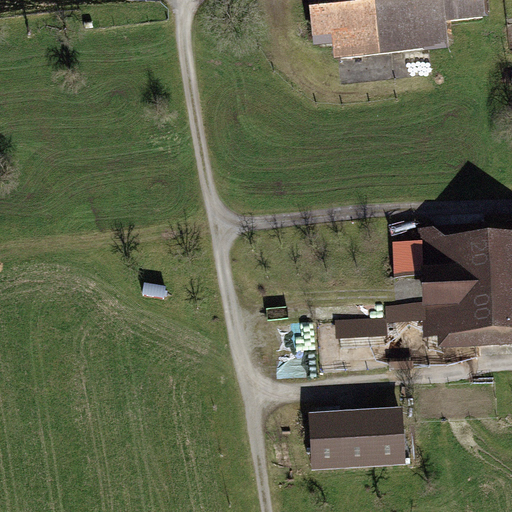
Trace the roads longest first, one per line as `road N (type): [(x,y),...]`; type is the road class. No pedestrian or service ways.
road 1 (track): [(511,364),(259,390),(249,384),(240,370),(180,0)]
road 2 (track): [(216,226),(511,204)]
road 3 (track): [(269,511),(249,384)]
